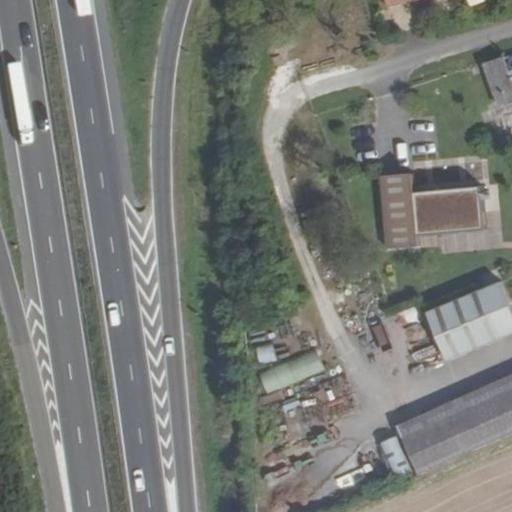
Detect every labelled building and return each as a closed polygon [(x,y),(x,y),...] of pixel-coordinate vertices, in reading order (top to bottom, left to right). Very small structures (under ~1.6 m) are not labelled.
[(511,79),(503,56),(483,62),(497,106),(491,108),(502,139),(511,136),(511,79)] [(415,180),(383,183),(389,256),(422,253),(421,243),(488,237),(484,193),(417,199),(415,180)] [(511,309),(503,290),(430,323),(451,371),(511,343),(511,309)] [(260,347),(262,362),(278,360),(276,345),(260,347)] [(270,393),(326,369),(318,350),(262,373),(270,393)] [(511,374),(398,426),(419,475),(489,444),(511,434),(511,374)] [(400,437),(384,443),(397,479),(413,473),(400,437)]
